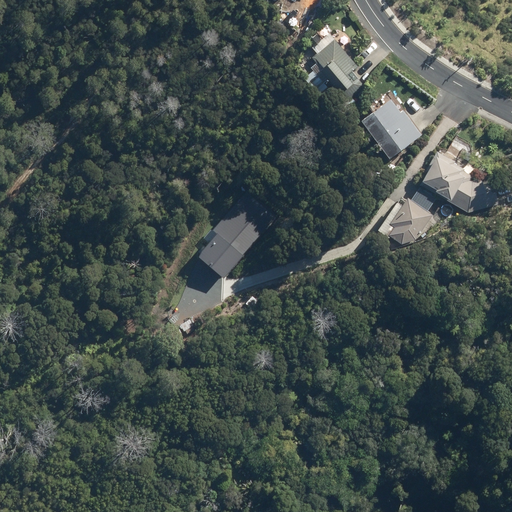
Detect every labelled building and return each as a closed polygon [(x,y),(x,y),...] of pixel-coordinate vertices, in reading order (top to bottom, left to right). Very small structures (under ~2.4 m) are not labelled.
[(294,5),(281,27),(296,36),(309,13),(294,5)] [(312,48),(320,41),(314,35),(306,42),(312,48)] [(332,39),(309,58),(345,101),(363,87),(350,72),(355,68),(332,39)] [(327,91),(311,72),(304,78),(320,97),(327,91)] [(357,124),(386,160),(417,136),(398,113),(396,114),(386,101),(357,124)] [(462,170),(452,164),(453,163),(435,153),(417,184),(468,213),(496,205),(490,182),(482,185),(480,179),(471,182),(469,180),(471,177),(462,172),(462,170)] [(392,228),(385,236),(400,246),(411,244),(431,217),(405,199),(387,225),(392,228)] [(258,234),(225,205),(205,227),(214,235),(197,255),(221,276),(258,234)] [(346,254),(337,258),(340,265),(349,261),(346,254)]
